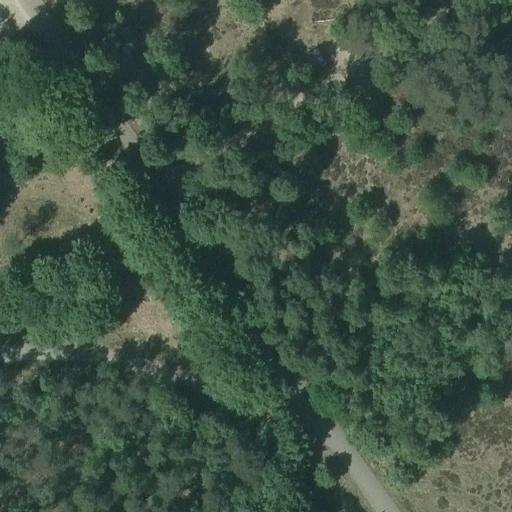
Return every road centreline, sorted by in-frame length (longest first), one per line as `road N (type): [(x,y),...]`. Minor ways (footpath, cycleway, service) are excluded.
road 1 (unclassified): [(317,422),(20,0)]
road 2 (track): [(155,192),(442,0)]
road 3 (unclassified): [(0,351),(156,366),(317,422)]
